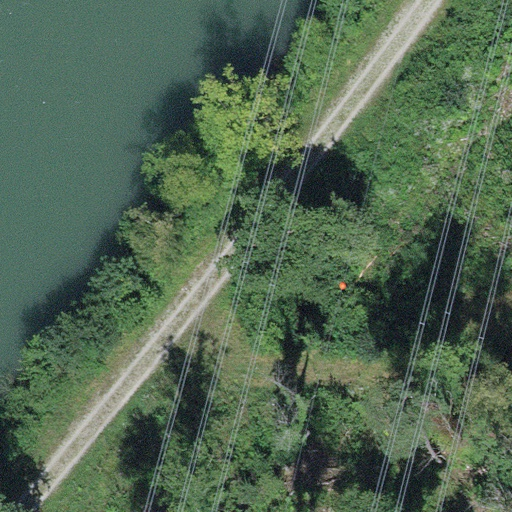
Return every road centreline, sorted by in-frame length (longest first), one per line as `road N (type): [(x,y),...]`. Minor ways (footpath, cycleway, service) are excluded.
road 1 (track): [(434,0),(23,511)]
road 2 (track): [(511,306),(386,373),(298,367),(201,332),(171,333)]
